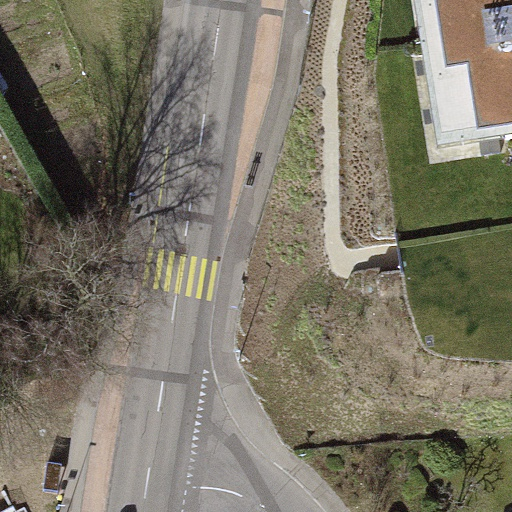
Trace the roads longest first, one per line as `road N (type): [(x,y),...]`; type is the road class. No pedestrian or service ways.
road 1 (tertiary): [(153,480),(227,0)]
road 2 (residential): [(153,480),(238,494),(273,511)]
